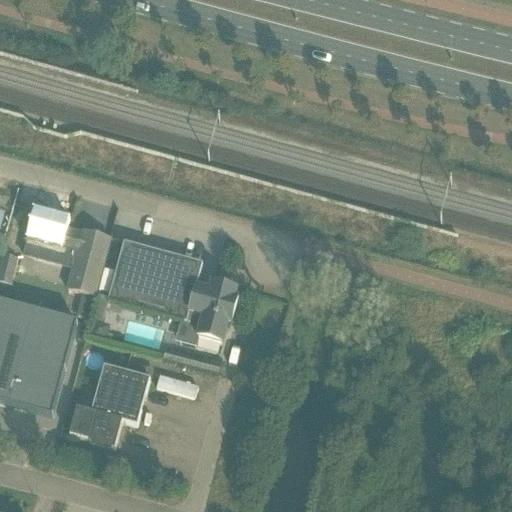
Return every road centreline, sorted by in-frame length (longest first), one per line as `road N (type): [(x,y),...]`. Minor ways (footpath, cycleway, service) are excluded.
road 1 (primary): [(136,0),(511,95)]
road 2 (unclassified): [(279,258),(262,240),(223,223),(0,165)]
road 3 (primary): [(511,48),(319,0)]
road 4 (unclassified): [(179,511),(0,464)]
